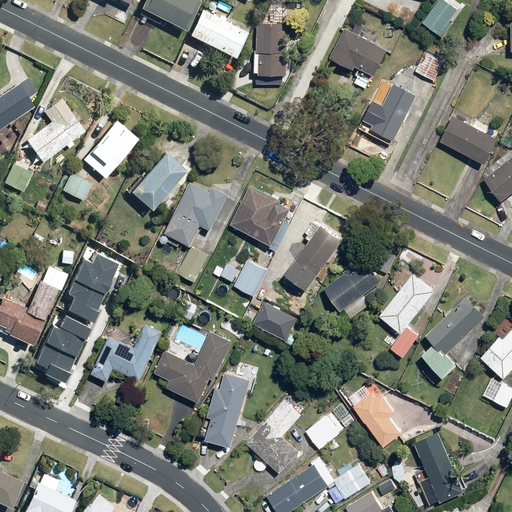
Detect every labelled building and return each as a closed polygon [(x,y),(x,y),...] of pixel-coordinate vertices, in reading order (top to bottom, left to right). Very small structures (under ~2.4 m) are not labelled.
[(198,1),(196,0),(140,0),(137,8),(182,31),(198,1)] [(456,9),(442,0),(436,0),(421,23),(442,38),(451,24),(448,22),(456,9)] [(244,31),(199,9),(186,36),(232,58),(244,31)] [(290,25),(256,24),(253,73),(255,73),(255,84),(282,85),(283,76),(289,76),(290,25)] [(385,50),(343,29),(329,59),(353,70),(354,67),(358,69),(355,75),(368,81),(385,50)] [(443,60),(424,51),(415,71),(434,80),(443,60)] [(35,93),(24,79),(0,94),(0,130),(33,108),(27,98),(35,93)] [(415,97),(392,85),(370,129),(394,140),(415,97)] [(84,131),(59,98),(41,111),(49,122),(24,140),(41,163),(84,131)] [(496,139),(451,114),(437,140),(481,165),(496,139)] [(135,140),(114,121),(80,159),(102,178),(135,140)] [(183,170),(162,152),(127,192),(148,211),(183,170)] [(511,156),(483,177),(500,201),(511,192),(511,156)] [(30,174),(10,165),(2,182),(23,191),(30,174)] [(91,183),(68,172),(59,189),(82,201),(91,183)] [(225,198),(188,182),(164,234),(189,245),(198,225),(210,231),(225,198)] [(277,202),(249,187),(229,225),(270,246),(289,210),(276,204),(277,202)] [(341,241),(319,225),(283,276),(306,291),(341,241)] [(208,256),(191,247),(177,273),(194,282),(208,256)] [(71,251),(61,250),(60,264),(70,264),(71,251)] [(395,257),(381,250),(373,267),(387,274),(395,257)] [(380,282),(362,259),(323,288),(341,312),(343,310),(349,319),(370,304),(363,295),(380,282)] [(266,271),(247,261),(234,286),(253,296),(266,271)] [(24,308),(1,297),(0,298),(0,327),(2,328),(1,330),(5,332),(4,335),(29,347),(56,289),(58,290),(66,275),(47,266),(40,281),(37,280),(24,308)] [(434,290),(412,273),(378,317),(401,334),(389,349),(401,358),(418,336),(406,327),(434,290)] [(299,295),(289,300),(295,313),(306,309),(299,295)] [(180,297),(173,312),(191,320),(197,305),(180,297)] [(483,319),(464,298),(424,336),(432,343),(420,355),(442,379),(456,366),(445,355),(483,319)] [(66,360),(68,354),(83,360),(95,335),(56,316),(41,348),(66,360)] [(159,333),(145,326),(135,348),(107,336),(89,375),(105,382),(111,368),(138,380),(159,333)] [(511,367),(511,329),(502,341),(499,337),(480,358),(502,379),(511,367)] [(214,380),(232,341),(209,331),(193,364),(164,350),(154,372),(167,380),(165,386),(197,401),(209,377),(214,380)] [(257,368),(229,360),(220,388),(215,387),(205,417),(203,416),(196,435),(205,438),(204,441),(230,447),(247,390),(251,391),(257,368)] [(511,394),(511,388),(491,377),(481,395),(505,408),(511,394)] [(390,390),(374,381),(358,396),(363,401),(354,409),(383,448),(401,432),(389,418),(394,413),(383,396),(390,390)] [(301,416),(284,399),(244,443),(278,474),(299,451),(282,436),(301,416)] [(343,430),(329,412),(305,432),(319,449),(343,430)] [(464,490),(436,427),(411,438),(439,501),(464,490)] [(370,481),(358,464),(334,482),(346,498),(370,481)] [(290,511),(328,488),(313,465),(266,496),(276,511),(290,511)] [(0,470),(0,505),(8,509),(22,482),(0,470)] [(66,511),(73,500),(53,490),(36,482),(21,511),(66,511)] [(377,511),(381,509),(371,492),(345,508),(347,511),(377,511)] [(105,511),(92,502),(84,511),(105,511)]
